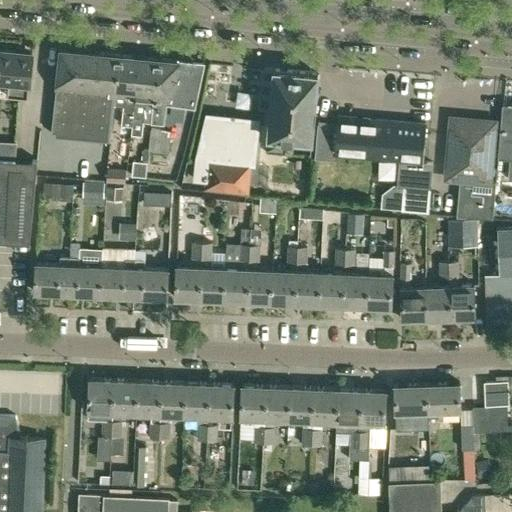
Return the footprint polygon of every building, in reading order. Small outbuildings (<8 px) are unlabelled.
[(17,50),(0,48),(0,81),(7,82),(5,97),(28,99),(32,48),(17,47),(17,50)] [(99,54),(81,52),(60,50),(52,132),(55,132),(55,135),(91,139),(99,54)] [(117,95),(121,56),(99,54),(91,139),(110,141),(114,95),(117,95)] [(135,119),(140,57),(121,56),(117,95),(116,106),(124,106),(122,125),(134,126),(135,119)] [(154,99),(159,59),(140,57),(135,119),(134,126),(133,134),(142,135),(143,122),(152,123),(154,99)] [(172,60),(159,59),(154,99),(152,123),(164,124),(166,105),(172,60)] [(166,105),(194,107),(204,63),(172,60),(166,105)] [(274,70),(266,148),(281,149),(283,137),(311,140),(318,74),(274,70)] [(509,178),(511,178),(511,104),(502,103),(497,158),(510,159),(509,178)] [(318,120),(315,158),(333,159),(334,154),(400,159),(398,186),(404,187),(431,189),(433,162),(423,161),(426,122),(337,115),(337,122),(318,120)] [(471,180),(473,181),(474,175),(490,176),(494,121),(472,119),(472,120),(466,120),(465,128),(450,127),(446,178),(471,180)] [(171,131),(151,128),(148,150),(168,153),(171,131)] [(206,186),(246,191),(249,164),(247,164),(250,135),(214,131),(212,153),(198,151),(197,159),(196,158),(194,179),(207,180),(206,186)] [(0,159),(14,159),(15,143),(0,142),(0,159)] [(0,159),(0,241),(29,243),(36,174),(37,161),(14,159),(0,159)] [(147,161),(133,160),(131,175),(146,176),(147,161)] [(124,183),(126,171),(108,169),(107,181),(124,183)] [(471,180),(467,217),(493,218),(496,181),(490,180),(490,176),(474,175),(473,181),(471,180)] [(83,180),(82,196),(104,197),(105,182),(83,180)] [(72,184),(43,183),(43,198),(71,199),(72,184)] [(123,188),(107,186),(105,199),(121,200),(123,188)] [(404,187),(402,209),(429,212),(431,189),(404,187)] [(172,192),(144,191),(143,203),(171,205),(172,192)] [(277,197),(259,196),(258,211),(276,212),(277,197)] [(178,210),(196,209),(196,198),(177,199),(178,210)] [(323,207),(300,206),(299,218),(322,219),(323,207)] [(362,229),(363,213),(348,212),(347,228),(362,229)] [(448,218),(448,236),(477,236),(477,218),(448,218)] [(511,226),(498,228),(500,273),(500,275),(511,274),(511,226)] [(223,301),(247,302),(250,243),(250,228),(241,228),(239,268),(225,268),(223,301)] [(100,295),(133,297),(135,260),(136,241),(127,240),(126,259),(125,259),(124,266),(102,265),(100,295)] [(175,299),(199,300),(201,267),(202,242),(192,241),(191,266),(176,266),(175,299)] [(201,267),(199,300),(223,301),(225,268),(211,267),(212,242),(202,242),(201,267)] [(247,302),(271,303),(273,270),(259,269),(260,243),(250,243),(247,302)] [(287,260),(297,261),(298,245),(288,245),(287,260)] [(298,245),(297,261),(307,262),(308,246),(298,245)] [(334,263),(344,264),(346,248),(335,247),(334,263)] [(346,248),(344,264),(355,264),(356,248),(346,248)] [(383,274),(369,274),(367,306),(392,307),(395,249),(384,249),(383,274)] [(67,294),(69,257),(59,256),(59,264),(36,263),(34,292),(67,294)] [(67,294),(100,295),(102,265),(78,264),(78,257),(69,257),(67,294)] [(448,276),(449,285),(450,318),(476,317),(474,284),(454,285),(453,276),(459,275),(459,259),(448,260),(448,276)] [(144,260),(135,260),(133,297),(167,298),(169,268),(144,267),(144,260)] [(448,276),(448,260),(439,260),(440,276),(448,276)] [(412,262),(401,262),(400,277),(411,278),(412,262)] [(273,270),(271,303),(295,304),(297,271),(273,270)] [(295,304),(319,305),(321,272),(297,271),(295,304)] [(321,272),(319,305),(343,305),(345,273),(321,272)] [(343,305),(367,306),(369,274),(345,273),(343,305)] [(511,327),(511,274),(500,275),(500,273),(486,274),(487,328),(511,327)] [(425,286),(426,319),(450,318),(449,285),(425,286)] [(426,319),(425,286),(401,287),(402,320),(426,319)] [(111,435),(112,412),(113,379),(89,378),(88,411),(103,412),(102,435),(111,435)] [(136,413),(138,380),(113,379),(112,412),(111,435),(122,435),(123,413),(136,413)] [(160,422),(161,414),(162,381),(138,380),(136,413),(151,414),(150,437),(160,437),(160,422)] [(160,422),(170,422),(171,422),(172,415),(185,415),(186,382),(162,381),(161,414),(160,422)] [(185,415),(209,416),(211,383),(186,382),(185,415)] [(485,406),(490,406),(509,405),(508,389),(496,390),(496,382),(484,382),(485,406)] [(235,384),(211,383),(209,416),(234,417),(235,384)] [(460,383),(427,384),(428,417),(437,417),(437,411),(461,411),(460,383)] [(418,418),(428,417),(427,384),(395,384),(396,413),(418,412),(418,418)] [(264,419),(266,386),(242,385),(240,418),(243,418),(253,418),(254,419),(264,419)] [(274,419),(288,420),(290,387),(266,386),(264,419),(264,426),(263,443),(264,443),(273,443),(274,419)] [(302,444),(312,445),(313,429),(313,421),(314,388),(290,387),(288,420),(303,420),(302,444)] [(313,421),(313,429),(312,445),(322,445),(323,421),(337,422),(338,389),(314,388),(313,421)] [(359,460),(362,390),(338,389),(337,422),(336,432),(350,432),(349,459),(359,460)] [(387,391),(362,390),(359,460),(369,460),(371,423),(385,424),(387,391)] [(473,406),(473,424),(473,431),(480,431),(490,431),(490,406),(485,406),(473,406)] [(0,511),(41,511),(42,503),(41,503),(41,492),(42,491),(41,491),(41,482),(42,482),(42,481),(41,481),(42,470),(43,470),(44,457),(43,457),(43,438),(28,437),(28,435),(25,435),(25,437),(21,437),(16,415),(0,414),(0,511)] [(412,419),(413,447),(426,446),(424,419),(412,419)] [(160,422),(160,437),(170,438),(170,422),(160,422)] [(198,440),(209,440),(209,424),(199,424),(198,440)] [(209,424),(209,440),(219,440),(219,424),(209,424)] [(461,449),(464,449),(474,448),(473,431),(473,424),(461,425),(461,449)] [(253,442),(263,443),(264,426),(254,426),(253,442)] [(135,458),(134,483),(144,483),(145,458),(146,444),(135,444),(135,458)] [(403,479),(403,465),(389,465),(390,480),(403,479)] [(256,469),(244,469),(243,483),(255,484),(256,469)] [(346,490),(346,473),(330,473),(329,490),(346,490)] [(390,480),(388,480),(389,500),(389,511),(433,511),(442,511),(440,478),(390,480)] [(360,480),(359,493),(380,494),(380,481),(360,480)] [(79,494),(78,511),(176,511),(177,501),(168,500),(168,499),(131,497),(108,496),(79,494)] [(473,494),(459,511),(484,511),(484,494),(473,494)]
